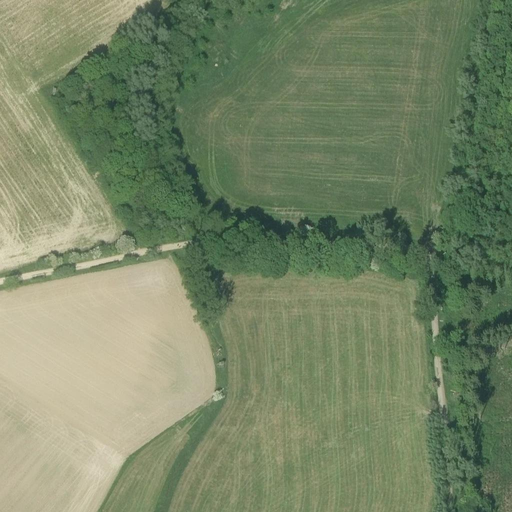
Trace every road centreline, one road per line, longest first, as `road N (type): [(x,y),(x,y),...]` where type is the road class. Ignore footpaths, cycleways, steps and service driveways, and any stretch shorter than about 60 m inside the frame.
road 1 (track): [(433,244),(221,241),(0,283)]
road 2 (track): [(451,511),(433,244)]
